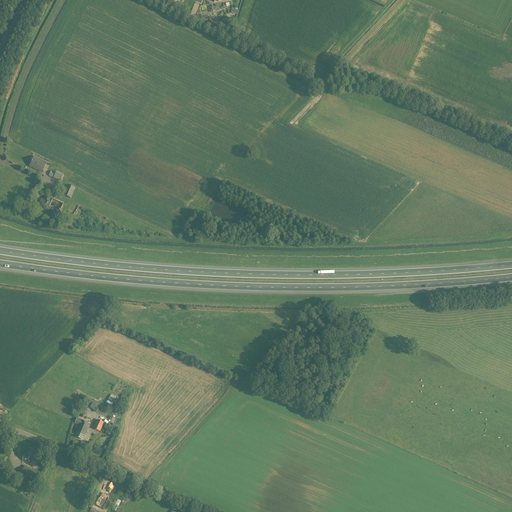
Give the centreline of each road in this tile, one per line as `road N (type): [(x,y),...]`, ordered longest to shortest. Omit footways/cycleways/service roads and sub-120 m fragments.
road 1 (motorway): [(0,262),(263,287),(511,277)]
road 2 (motorway): [(511,265),(265,274),(0,250)]
road 3 (unclassified): [(148,0),(327,86),(383,87),(511,141)]
road 4 (unclassified): [(208,511),(0,423)]
